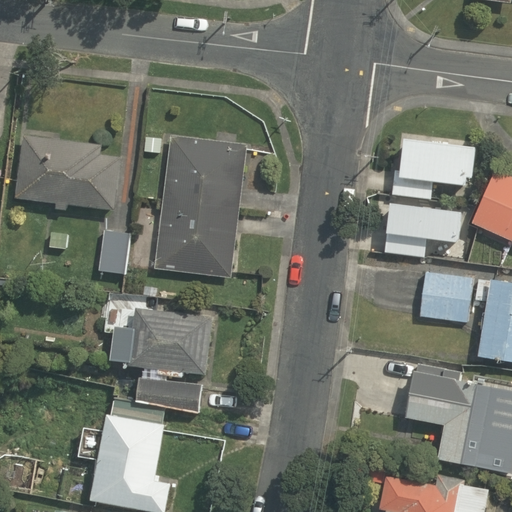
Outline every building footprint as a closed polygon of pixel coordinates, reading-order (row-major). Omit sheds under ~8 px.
[(172,135),(155,268),(229,277),(246,144),(172,135)] [(69,206),(116,212),(124,157),(104,155),(105,148),(25,137),(17,199),(58,205),(57,210),(68,211),(69,206)] [(163,139),(145,137),(144,152),(161,153),(163,139)] [(474,178),(478,147),(406,140),(402,172),(396,171),(393,195),(432,200),(434,182),(467,185),(468,177),(474,178)] [(511,165),(495,158),(468,219),(511,238),(511,165)] [(460,242),(464,212),(392,203),(389,228),(388,228),(385,253),(425,258),(428,238),(460,242)] [(101,273),(126,276),(131,234),(107,231),(101,273)] [(50,247),(66,248),(67,234),(51,233),(50,247)] [(422,318),(469,324),(475,280),(428,274),(422,318)] [(137,402),(167,408),(202,414),(204,386),(168,382),(169,378),(185,379),(185,373),(208,376),(214,315),(137,308),(135,329),(116,327),(113,362),(130,364),(130,368),(145,369),(144,378),(140,378),(137,402)] [(456,381),(455,382),(454,382),(456,370),(420,364),(417,382),(415,382),(408,417),(447,425),(440,460),(488,470),(504,391),(456,381)] [(91,501),(151,511),(165,511),(171,483),(156,480),(167,423),(164,422),(166,410),(113,400),(107,428),(84,424),(78,455),(99,459),(91,501)] [(13,448),(30,437),(18,419),(1,429),(13,448)] [(384,486),(388,463),(361,458),(357,481),(384,486)] [(484,511),(489,488),(467,484),(468,479),(439,473),(437,484),(388,474),(382,508),(387,509),(386,511),(484,511)]
